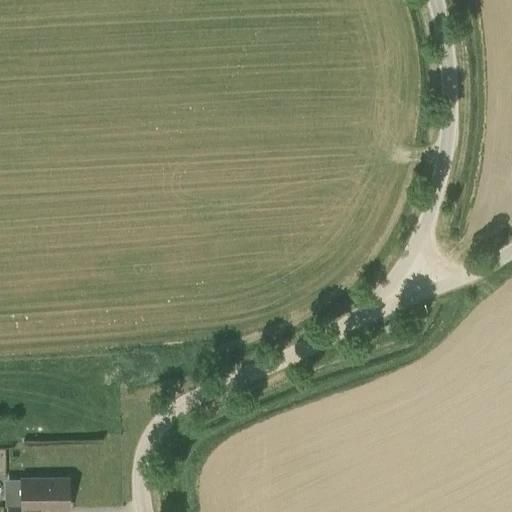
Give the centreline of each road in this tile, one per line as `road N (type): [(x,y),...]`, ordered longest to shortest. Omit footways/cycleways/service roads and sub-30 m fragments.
road 1 (unclassified): [(151,511),(146,447),(160,407),(356,315),(395,284)]
road 2 (unclassified): [(395,284),(442,209),(438,0)]
road 3 (unclassified): [(395,284),(457,274),(511,253)]
